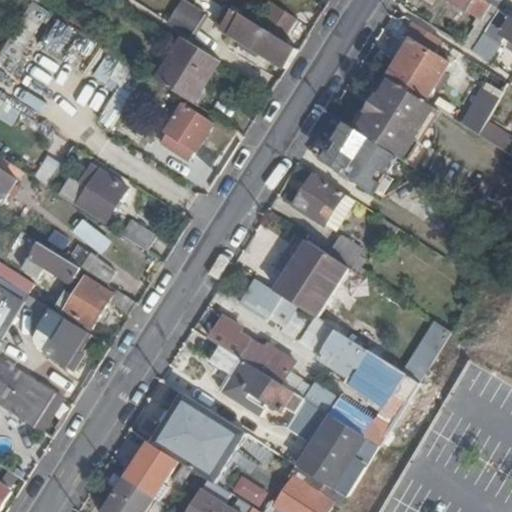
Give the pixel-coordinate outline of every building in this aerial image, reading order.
[(500,11),(482,0),(448,0),(467,12),(469,9),(482,17),(464,45),(474,52),(483,37),(500,11)] [(482,0),(500,11),(507,0),(482,0)] [(35,3),(8,45),(18,52),(44,9),(35,3)] [(195,35),(206,17),(185,3),(174,21),(195,35)] [(270,5),(262,16),(267,19),(275,8),(270,5)] [(267,19),(262,16),(257,25),(282,41),(295,20),(275,8),(267,19)] [(220,27),(226,31),(238,13),(231,9),(220,27)] [(226,31),(288,70),(299,52),(282,41),(257,25),(238,13),(226,31)] [(77,73),(97,48),(65,21),(44,46),(77,73)] [(412,42),(389,79),(394,82),(427,104),(450,65),(433,55),(436,49),(442,40),(415,23),(406,38),(412,42)] [(474,52),(487,59),(495,45),(483,37),(474,52)] [(223,62),(186,39),(160,82),(196,105),(223,62)] [(454,60),(436,49),(433,55),(450,65),(454,60)] [(108,84),(111,80),(124,59),(111,51),(96,77),(108,84)] [(124,84),(135,67),(124,59),(111,80),(122,88),(124,84)] [(394,82),(389,79),(357,131),(361,133),(386,94),(394,82)] [(386,94),(429,123),(437,110),(427,104),(394,82),(386,94)] [(108,110),(111,112),(120,118),(137,92),(124,84),(122,88),(108,110)] [(386,94),(361,133),(398,157),(404,161),(429,123),(386,94)] [(0,119),(17,125),(22,107),(0,100),(0,119)] [(187,108),(164,145),(190,161),(214,125),(187,108)] [(410,165),(443,114),(437,110),(429,123),(404,161),(410,165)] [(104,124),(113,130),(120,118),(111,112),(104,124)] [(468,115),(461,125),(479,137),(486,126),(468,115)] [(138,142),(144,133),(125,120),(119,130),(138,142)] [(337,143),(325,161),(376,193),(387,175),(398,157),(361,133),(357,131),(348,125),(337,143)] [(511,141),(486,126),(479,137),(511,158),(511,141)] [(318,156),(325,161),(337,143),(329,138),(318,156)] [(38,174),(51,182),(62,164),(49,156),(38,174)] [(97,181),(80,209),(107,225),(130,189),(95,168),(90,176),(97,181)] [(0,202),(3,204),(18,182),(0,170),(0,202)] [(387,175),(376,193),(383,197),(394,179),(387,175)] [(346,212),(353,200),(316,177),(297,207),(325,225),(337,207),(346,212)] [(133,224),(125,237),(149,252),(157,239),(133,224)] [(423,256),(429,248),(390,224),(385,232),(423,256)] [(353,270),(359,274),(365,278),(372,267),(359,259),(364,250),(343,238),(330,256),(353,270)] [(75,283),(83,270),(42,244),(26,269),(40,278),(48,267),(75,283)] [(310,244),(288,278),(291,280),(281,296),(297,307),(319,320),(321,322),(353,270),(330,256),(310,244)] [(94,277),(117,292),(125,279),(103,265),(94,277)] [(139,306),(119,293),(115,298),(88,280),(75,300),(69,296),(61,308),(95,329),(111,306),(130,319),(139,306)] [(281,296),(258,282),(244,304),(270,320),(271,318),(285,326),(297,307),(281,296)] [(0,337),(4,340),(25,305),(0,288),(0,337)] [(32,304),(17,327),(36,339),(51,316),(32,304)] [(92,335),(57,313),(40,343),(42,350),(71,369),(92,335)] [(213,341),(221,346),(274,380),(281,370),(291,375),(299,363),(269,345),(266,348),(244,334),(245,329),(228,318),(213,341)] [(302,347),(323,360),(340,334),(321,322),(319,320),(302,347)] [(420,384),(356,344),(340,334),(323,360),(351,377),(348,383),(358,388),(360,384),(366,388),(388,401),(394,392),(409,401),(420,384)] [(285,413),(287,411),(298,395),(274,380),(221,346),(211,362),(232,375),(236,378),(228,393),(263,415),(271,404),(285,413)] [(0,360),(0,408),(4,411),(25,376),(0,360)] [(48,365),(43,373),(65,388),(71,380),(48,365)] [(223,390),(228,393),(236,378),(232,375),(223,390)] [(4,411),(40,433),(62,399),(25,376),(4,411)] [(380,447),(390,431),(317,387),(313,395),(308,402),(328,414),(334,418),(380,447)] [(305,390),(301,397),(307,401),(308,402),(313,395),(305,390)] [(287,411),(296,417),(307,401),(301,397),(298,395),(287,411)] [(219,486),(251,436),(187,396),(175,413),(167,426),(155,446),(159,448),(179,461),(181,462),(185,465),(191,469),(208,479),(219,486)] [(290,427),(312,441),(328,414),(308,402),(307,401),(296,417),(290,427)] [(171,410),(163,423),(167,426),(175,413),(171,410)] [(317,444),(334,418),(328,414),(312,441),(317,444)] [(348,498),(380,447),(334,418),(317,444),(315,448),(311,456),(306,453),(297,466),(348,498)] [(269,448),(297,466),(306,453),(311,456),(315,448),(286,430),(277,435),(269,448)] [(159,448),(154,457),(176,471),(181,462),(179,461),(159,448)] [(147,453),(129,482),(158,500),(165,488),(176,471),(154,457),(147,453)] [(180,487),(191,469),(185,465),(173,483),(180,487)] [(326,511),(334,500),(343,507),(348,498),(297,466),(292,475),(297,478),(279,508),(285,511),(326,511)] [(233,491),(262,508),(272,493),(242,475),(233,491)] [(252,511),(255,509),(240,500),(234,511),(226,506),(233,495),(219,486),(208,479),(187,511),(252,511)] [(150,511),(158,500),(129,482),(109,511),(150,511)] [(0,510),(11,494),(0,487),(0,510)] [(158,500),(163,503),(170,491),(165,488),(158,500)]
